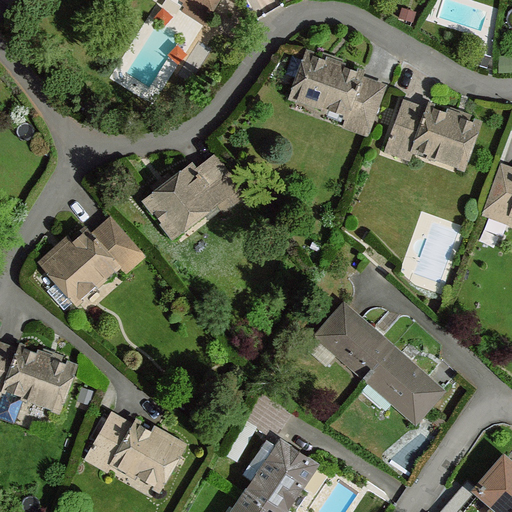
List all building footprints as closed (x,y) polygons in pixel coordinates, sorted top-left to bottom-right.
[(162,0),(203,25),(218,0),(162,0)] [(302,57),(284,100),(362,133),(381,90),(302,57)] [(462,173),(477,126),(398,100),(382,148),(462,173)] [(240,197),(211,157),(142,206),(171,246),(240,197)] [(511,225),(511,171),(496,167),(481,216),(511,225)] [(83,228),(38,267),(74,309),(120,270),(83,228)] [(313,340),(416,424),(442,391),(339,307),(313,340)] [(24,396),(59,409),(74,368),(23,349),(21,353),(0,345),(0,393),(1,391),(6,393),(0,407),(0,416),(15,422),(24,396)] [(270,389),(250,412),(277,433),(296,410),(270,389)] [(111,462),(158,488),(181,447),(138,424),(136,428),(114,416),(90,460),(107,469),(111,462)] [(278,438),(229,511),(285,511),(318,464),(278,438)] [(511,511),(511,459),(503,452),(471,490),(497,511),(511,511)]
